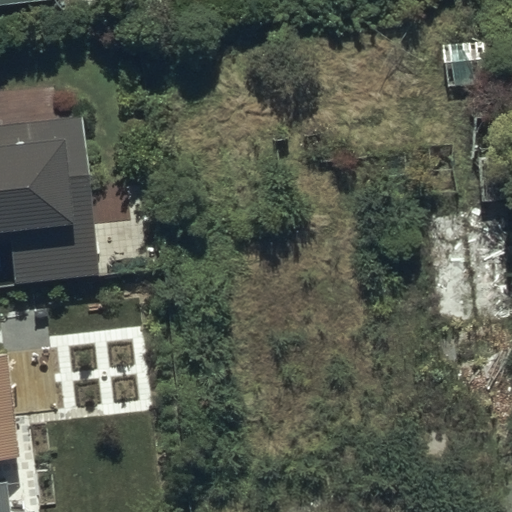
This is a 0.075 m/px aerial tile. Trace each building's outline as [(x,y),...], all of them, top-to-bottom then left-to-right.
[(0,0),(0,21),(59,15),(57,0),(0,0)] [(441,44),(444,93),(484,91),(481,42),(441,44)] [(469,116),(476,208),(510,205),(503,114),(469,116)] [(0,252),(10,251),(14,291),(99,281),(81,126),(0,135),(0,252)] [(375,263),(384,343),(507,330),(495,218),(420,226),(424,258),(375,263)] [(0,511),(5,511),(5,494),(0,494),(0,471),(12,471),(8,380),(0,379),(0,511)] [(409,511),(409,497),(326,501),(326,511),(409,511)]
